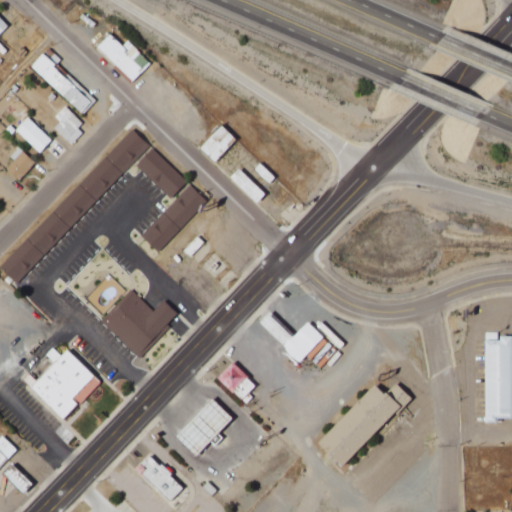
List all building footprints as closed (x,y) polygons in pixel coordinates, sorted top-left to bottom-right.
[(98,46),(111,32),(123,44),(128,40),(152,63),(135,82),(98,46)] [(32,64),(49,47),(62,60),(59,63),(97,100),(84,114),(32,64)] [(67,106),(84,123),(79,128),(84,132),(73,144),(56,127),(62,121),(57,116),(67,106)] [(17,129),(29,116),(54,140),(42,153),(17,129)] [(223,124),(202,146),(219,163),(240,141),(223,124)] [(150,146),(133,129),(1,267),(18,284),(134,163),(150,146)] [(37,162),(20,180),(8,168),(18,158),(14,154),(21,146),(37,162)] [(188,181),(153,149),(137,166),(172,198),(188,181)] [(262,162),(278,178),(272,184),(256,169),(262,162)] [(243,169),(269,195),(261,204),(234,178),(243,169)] [(175,202),(142,235),(159,251),(208,201),(191,185),(175,202)] [(132,290),(103,321),(142,358),(171,327),(169,325),(180,314),(166,301),(156,312),(132,290)] [(327,337),(298,367),(303,372),(295,380),(278,364),(285,356),(284,354),(289,349),(263,325),(274,314),(298,336),(311,322),(327,337)] [(486,332),(499,332),(499,340),(486,340),(486,332)] [(489,341),(489,423),(502,423),(502,417),(511,417),(511,336),(504,336),(504,341),(489,341)] [(22,379),(54,347),(62,355),(69,349),(98,378),(77,398),(82,403),(64,421),(22,379)] [(258,386),(251,394),(254,397),(248,404),(237,392),(235,394),(220,379),(236,362),(253,378),(251,379),(258,386)] [(379,385),(321,442),(332,453),(329,457),(337,465),(341,461),(346,466),(416,398),(400,383),(388,395),(379,385)] [(238,419),(223,434),(227,438),(218,447),(214,443),(201,458),(179,437),(216,398),(238,419)] [(0,469),(20,449),(5,435),(0,440),(0,469)] [(151,454),(163,465),(165,463),(169,467),(170,465),(176,470),(174,471),(176,473),(174,475),(186,487),(174,500),(139,467),(151,454)] [(5,473),(15,463),(36,484),(26,494),(5,473)]
